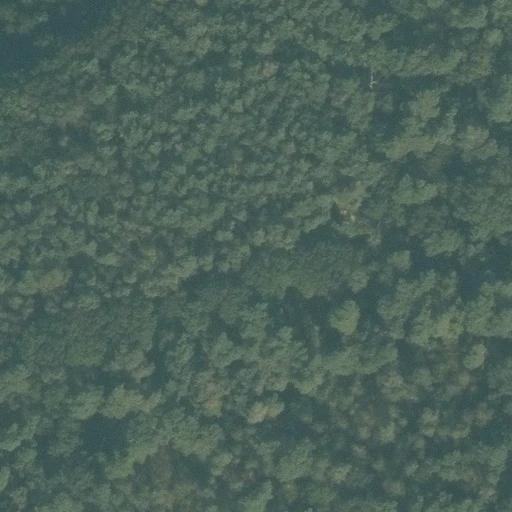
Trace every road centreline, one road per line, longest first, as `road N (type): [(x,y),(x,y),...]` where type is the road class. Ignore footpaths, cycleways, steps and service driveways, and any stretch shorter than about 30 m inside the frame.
road 1 (track): [(0,364),(307,252),(511,195)]
road 2 (track): [(328,0),(333,203),(307,252)]
